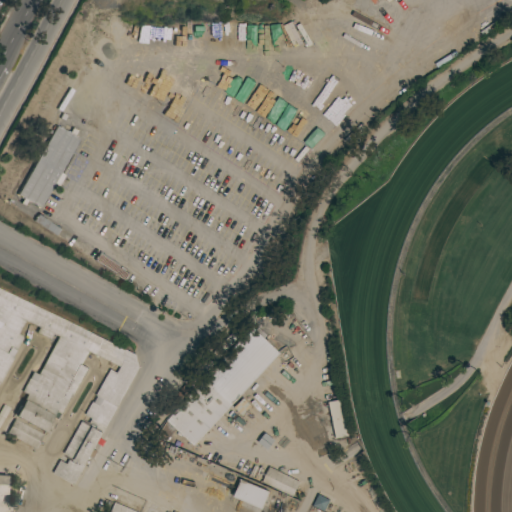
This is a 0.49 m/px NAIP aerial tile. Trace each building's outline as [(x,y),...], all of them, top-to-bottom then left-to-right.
[(56,126),(68,133),(71,128),(76,131),(73,136),(78,138),(59,173),(63,175),(56,188),(51,186),(39,208),(26,200),(24,205),(20,203),(23,198),(16,195),(56,126)] [(58,229),(54,235),(33,221),(37,215),(58,229)] [(93,260),(94,259),(93,258),(94,256),(95,257),(97,253),(97,254),(99,251),(102,253),(100,256),(128,274),(124,280),(93,260)] [(0,289),(135,355),(138,368),(93,450),(96,451),(92,458),(89,456),(73,485),(52,473),(59,460),(66,464),(69,458),(63,454),(81,421),(87,425),(91,419),(84,415),(92,402),(93,402),(97,396),(95,395),(109,369),(116,373),(119,367),(88,351),(81,365),(87,369),(73,395),(71,394),(61,413),(56,411),(44,432),(14,416),(26,394),(21,391),(32,372),(37,375),(58,337),(52,334),(49,340),(36,332),(38,328),(25,321),(18,334),(22,337),(12,357),(13,357),(0,381),(0,289)] [(193,446),(165,420),(251,327),(279,353),(193,446)] [(327,402),(340,399),(347,436),(335,438),(327,402)] [(0,423),(0,407),(2,404),(9,408),(0,423)] [(42,434),(34,449),(5,433),(13,419),(42,434)] [(299,482),(291,497),(261,482),(268,467),(299,482)] [(0,511),(0,474),(5,475),(4,496),(10,496),(10,511),(4,511),(3,511),(0,511)] [(268,492),(261,509),(232,496),(240,479),(268,492)] [(329,500),(323,511),(312,506),(318,494),(329,500)] [(137,511),(109,511),(114,502),(137,511)]
